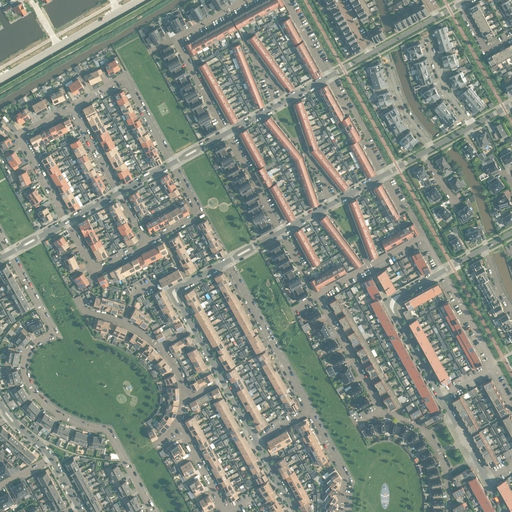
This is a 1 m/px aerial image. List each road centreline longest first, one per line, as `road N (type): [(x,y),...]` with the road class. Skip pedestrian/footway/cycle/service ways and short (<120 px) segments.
road 1 (residential): [(8,253),(53,333),(26,357),(32,388),(57,414),(110,435),(152,511)]
road 2 (residential): [(424,236),(317,294),(381,413)]
road 3 (residential): [(226,261),(309,409)]
road 4 (residential): [(440,397),(389,303),(442,271)]
road 5 (tertiary): [(136,0),(0,78)]
road 6 (residential): [(171,163),(126,80),(76,106)]
